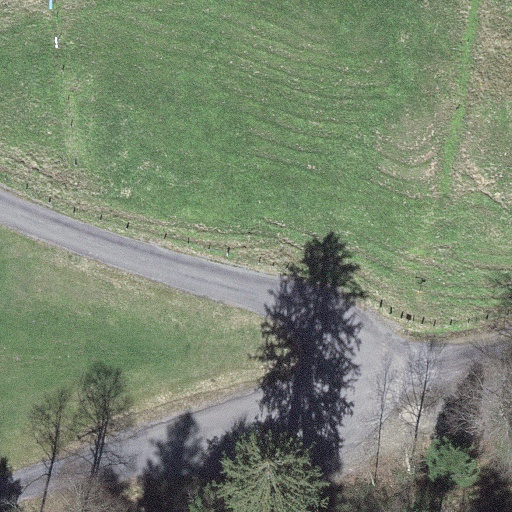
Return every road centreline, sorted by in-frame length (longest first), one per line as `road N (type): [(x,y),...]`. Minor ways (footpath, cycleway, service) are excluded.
road 1 (unclassified): [(0,508),(134,458),(309,424),(351,383),(335,321),(288,299),(104,249)]
road 2 (track): [(351,383),(511,343)]
